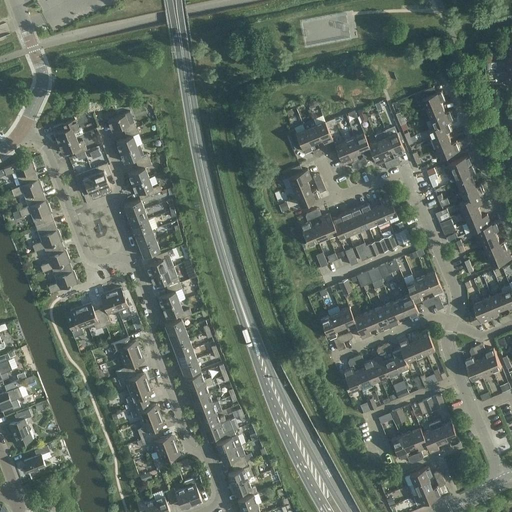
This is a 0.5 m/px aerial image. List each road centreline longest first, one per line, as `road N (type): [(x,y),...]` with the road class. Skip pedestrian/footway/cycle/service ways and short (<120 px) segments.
road 1 (primary): [(323,490),(268,376),(224,255),(174,0)]
road 2 (residential): [(214,502),(205,455),(187,436),(150,339),(152,312),(122,259)]
road 3 (residential): [(451,505),(437,456),(397,471),(368,415),(459,377)]
road 4 (residential): [(122,259),(89,259),(48,150),(20,129)]
road 5 (residential): [(430,236),(405,169),(336,195),(322,162)]
road 6 (residential): [(511,234),(454,98)]
road 7 (residential): [(20,129),(41,74),(14,0)]
road 8 (residential): [(318,281),(430,236)]
